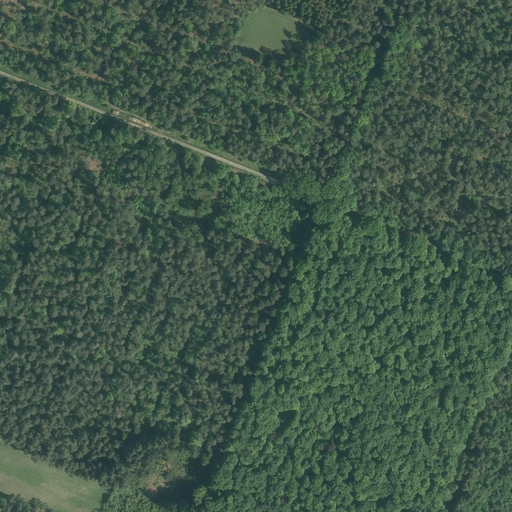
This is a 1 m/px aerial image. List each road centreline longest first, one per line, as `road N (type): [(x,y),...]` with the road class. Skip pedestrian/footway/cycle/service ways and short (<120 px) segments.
road 1 (track): [(322,198),(0,70)]
road 2 (track): [(203,511),(322,198)]
road 3 (track): [(488,263),(226,441)]
road 4 (track): [(322,198),(400,0)]
road 5 (track): [(511,272),(322,198)]
road 6 (track): [(444,511),(511,324)]
road 7 (track): [(249,395),(129,350)]
